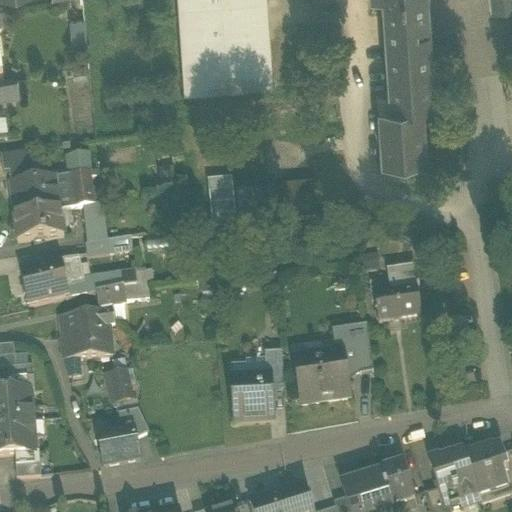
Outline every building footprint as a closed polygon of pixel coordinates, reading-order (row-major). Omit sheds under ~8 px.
[(178,0),(185,92),(273,86),(269,37),(260,38),(258,4),(267,4),(266,0),(178,0)] [(384,0),(391,104),(379,105),(383,159),(427,156),(424,104),(442,103),(440,69),(434,70),(428,0),(384,0)] [(260,38),(269,37),(267,4),(258,4),(260,38)] [(70,23),(72,49),(87,48),(84,22),(70,23)] [(0,83),(0,101),(19,98),(17,81),(2,83),(0,83)] [(6,156),(9,175),(32,171),(29,152),(6,156)] [(66,176),(92,173),(89,154),(63,158),(66,176)] [(176,188),(173,169),(157,171),(160,190),(176,188)] [(61,211),(61,212),(67,211),(67,210),(84,208),(94,206),(90,179),(96,178),(95,172),(92,173),(66,176),(56,178),(61,211)] [(10,184),(14,217),(61,211),(56,178),(10,184)] [(237,228),(232,180),(208,182),(213,231),(237,228)] [(237,194),(241,228),(320,220),(317,186),(237,194)] [(84,208),(88,245),(108,242),(102,205),(94,206),(84,208)] [(61,212),(61,211),(14,217),(18,244),(64,238),(61,212)] [(403,241),(412,246),(422,224),(413,220),(403,241)] [(412,246),(419,249),(430,227),(422,224),(412,246)] [(419,249),(430,254),(440,232),(430,227),(419,249)] [(129,239),(108,242),(110,256),(131,252),(129,239)] [(110,256),(108,242),(88,245),(86,246),(88,259),(110,256)] [(362,258),(364,273),(380,271),(379,256),(362,258)] [(80,259),(59,262),(64,288),(84,284),(84,282),(80,259)] [(24,271),(29,308),(66,299),(64,288),(59,262),(24,271)] [(393,272),(396,293),(417,290),(418,290),(415,268),(393,272)] [(134,272),(137,288),(155,284),(152,269),(134,272)] [(66,300),(96,294),(124,289),(137,288),(134,272),(84,282),(84,284),(64,288),(66,299),(66,300)] [(137,288),(124,289),(126,302),(146,300),(145,287),(137,288)] [(126,304),(126,302),(124,289),(96,294),(99,309),(112,306),(126,304)] [(421,319),(417,290),(396,293),(374,296),(378,325),(421,319)] [(61,340),(78,338),(78,334),(82,333),(82,330),(110,326),(115,326),(113,311),(100,313),(58,318),(61,340)] [(113,357),(110,326),(82,330),(82,333),(78,334),(78,338),(61,340),(60,340),(62,361),(67,379),(81,378),(80,360),(113,357)] [(110,326),(113,357),(133,355),(131,340),(115,326),(110,326)] [(343,353),(346,375),(373,371),(367,329),(332,334),(334,351),(341,350),(341,353),(343,353)] [(0,347),(0,358),(15,358),(14,346),(0,347)] [(294,360),(301,407),(349,400),(346,375),(343,353),(341,353),(343,367),(322,370),(322,367),(318,368),(317,357),(294,360)] [(341,353),(317,357),(318,368),(322,367),(322,370),(343,367),(341,353)] [(271,378),(272,391),(284,391),(283,378),(282,355),(265,356),(265,362),(266,378),(271,378)] [(0,370),(4,370),(8,370),(15,369),(15,358),(0,358),(0,370)] [(232,368),(233,380),(266,378),(265,362),(246,363),(246,367),(232,368)] [(32,368),(15,369),(8,370),(10,393),(30,392),(30,393),(34,393),(32,368)] [(110,395),(113,406),(134,402),(127,372),(108,376),(113,394),(110,395)] [(251,422),(254,425),(271,424),(274,421),(272,391),(271,378),(266,378),(233,380),(231,380),(234,422),(251,421),(251,422)] [(0,393),(0,425),(33,423),(30,393),(30,392),(10,393),(0,393)] [(120,416),(123,433),(134,431),(136,441),(149,435),(138,412),(120,416)] [(35,454),(33,423),(0,425),(0,458),(15,457),(39,455),(39,453),(35,454)] [(140,462),(136,441),(134,431),(123,433),(97,438),(103,469),(140,462)] [(492,448),(464,457),(465,459),(493,450),(492,448)] [(493,450),(465,459),(478,500),(479,501),(506,492),(511,490),(511,489),(507,474),(505,467),(506,467),(505,466),(503,458),(500,448),(493,450)] [(511,454),(503,458),(505,466),(511,463),(511,454)] [(15,457),(17,481),(41,479),(39,455),(15,457)] [(476,500),(478,500),(465,459),(464,457),(464,456),(453,460),(452,458),(430,466),(438,491),(440,497),(442,497),(446,510),(448,510),(460,505),(460,503),(476,498),(476,500)] [(381,473),(382,477),(393,510),(415,503),(403,466),(381,473)] [(393,511),(393,510),(382,477),(342,489),(346,501),(349,511),(393,511)] [(311,511),(303,486),(250,503),(252,511),(311,511)] [(424,495),(429,511),(448,511),(448,510),(446,510),(442,497),(440,497),(438,491),(424,495)] [(506,492),(479,501),(481,509),(509,500),(506,492)] [(335,504),(336,510),(336,511),(349,511),(346,501),(335,504)]
